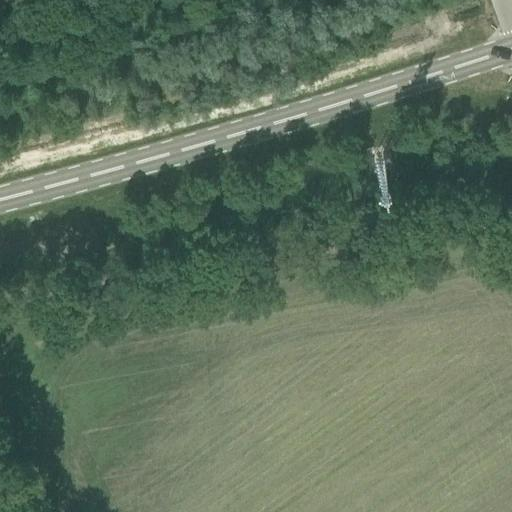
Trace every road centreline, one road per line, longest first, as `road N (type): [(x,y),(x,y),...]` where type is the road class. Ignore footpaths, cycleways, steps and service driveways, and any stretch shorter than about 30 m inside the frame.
road 1 (secondary): [(0,200),(511,49)]
road 2 (track): [(0,306),(511,210)]
